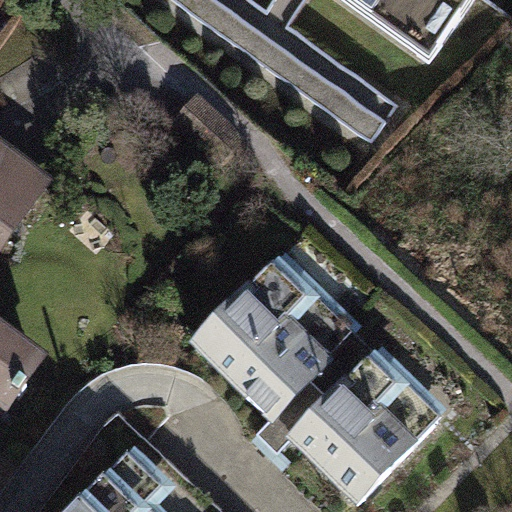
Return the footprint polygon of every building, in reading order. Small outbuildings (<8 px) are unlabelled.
[(208,0),(169,0),(371,146),(384,128),(208,0)] [(489,0),(340,0),(438,71),(489,0)] [(199,101),(175,130),(223,170),(247,141),(199,101)] [(0,149),(0,268),(56,188),(0,149)] [(287,257),(193,355),(270,428),(258,441),(279,461),(292,448),(359,511),(364,511),(455,418),(287,257)] [(0,343),(0,411),(8,417),(41,372),(0,343)] [(71,511),(174,511),(191,494),(138,443),(71,511)]
